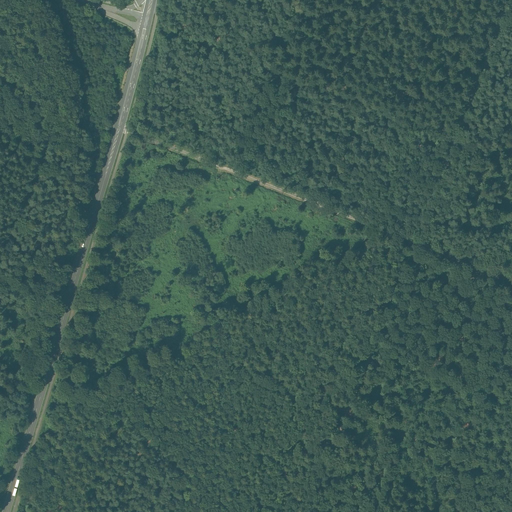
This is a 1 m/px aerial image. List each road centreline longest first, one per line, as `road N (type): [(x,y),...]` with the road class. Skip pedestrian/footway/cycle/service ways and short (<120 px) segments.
road 1 (primary): [(6,511),(146,23)]
road 2 (track): [(413,242),(128,129)]
road 3 (track): [(305,511),(413,242)]
road 4 (track): [(413,242),(510,0)]
